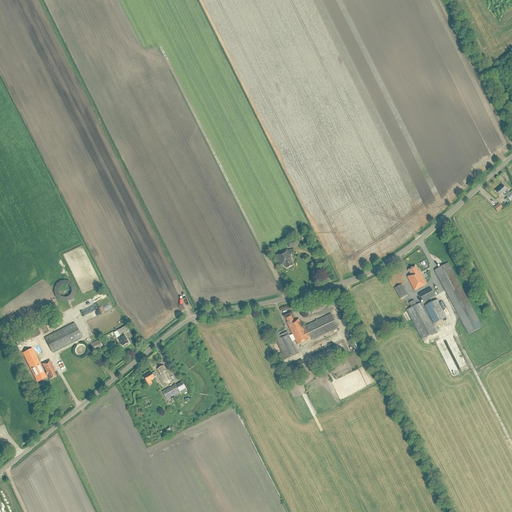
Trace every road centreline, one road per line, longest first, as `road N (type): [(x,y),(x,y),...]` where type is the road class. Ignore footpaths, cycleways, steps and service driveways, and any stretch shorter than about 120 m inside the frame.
road 1 (unclassified): [(0,472),(188,319),(362,275),(413,244),(511,156)]
road 2 (unknown): [(136,0),(288,298)]
